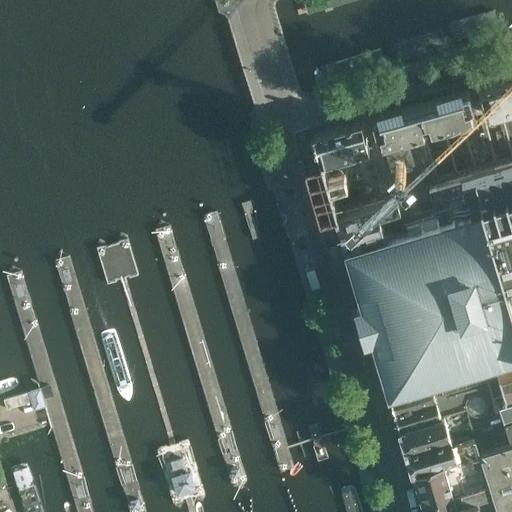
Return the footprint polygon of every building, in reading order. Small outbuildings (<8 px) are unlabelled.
[(366,0),(293,0),(298,18),(366,0)] [(450,23),(456,46),(501,33),(495,10),(450,23)] [(391,44),(398,67),(451,52),(444,28),(391,44)] [(325,65),(331,85),(386,69),(380,49),(325,65)] [(511,76),(478,87),(484,105),(487,104),(489,112),(511,105),(511,76)] [(472,117),(470,109),(473,108),(468,90),(420,104),(425,122),(428,121),(430,128),(430,129),(472,117)] [(424,130),(422,123),(425,122),(420,104),(371,118),(377,136),(380,135),(382,143),(424,131),(424,130)] [(428,188),(511,163),(511,105),(489,112),(472,117),(430,129),(430,128),(424,130),(424,131),(382,143),(369,147),(320,161),(326,182),(324,184),(325,187),(328,188),(331,200),(337,216),(411,194),(428,188)] [(369,147),(361,121),(313,135),(314,138),(310,139),(314,152),(318,151),(320,161),(369,147)] [(511,163),(428,188),(435,208),(400,218),(404,232),(347,249),(363,304),(356,307),(366,338),(373,336),(389,391),(427,380),(453,373),(464,369),(465,372),(468,371),(467,368),(479,365),(480,368),(483,367),(483,364),(495,360),(511,355),(511,163)] [(384,229),(379,215),(400,208),(415,203),(411,194),(337,216),(345,245),(393,231),(391,227),(390,227),(391,227),(384,229)] [(511,393),(511,355),(495,360),(495,363),(488,365),(498,398),(511,393)] [(395,411),(464,391),(462,387),(458,388),(453,373),(427,380),(428,384),(391,396),(395,411)] [(45,405),(40,388),(29,391),(35,409),(45,405)] [(441,414),(439,408),(463,401),(461,397),(465,396),(464,391),(395,411),(400,427),(441,414)] [(511,418),(511,393),(498,398),(504,420),(505,420),(511,418)] [(448,428),(479,418),(475,404),(441,415),(441,414),(400,427),(407,449),(450,435),(448,428)] [(511,511),(511,418),(505,420),(505,421),(504,421),(511,442),(478,452),(478,451),(413,471),(425,511),(432,511),(493,493),(498,511),(511,511)] [(478,452),(511,442),(504,421),(505,421),(505,420),(504,420),(471,430),(474,438),(453,444),(451,436),(450,436),(450,435),(407,449),(413,471),(478,451),(478,452)] [(195,488),(190,472),(187,472),(183,458),(171,462),(175,476),(173,476),(178,493),(195,488)] [(44,511),(30,467),(9,473),(21,511),(44,511)] [(340,491),(341,497),(342,503),(344,511),(361,511),(358,499),(355,492),(353,488),(351,486),(349,484),(347,483),(346,483),(345,483),(344,483),(343,484),(342,487),(341,489),(340,491)] [(498,511),(493,493),(432,511),(498,511)]
